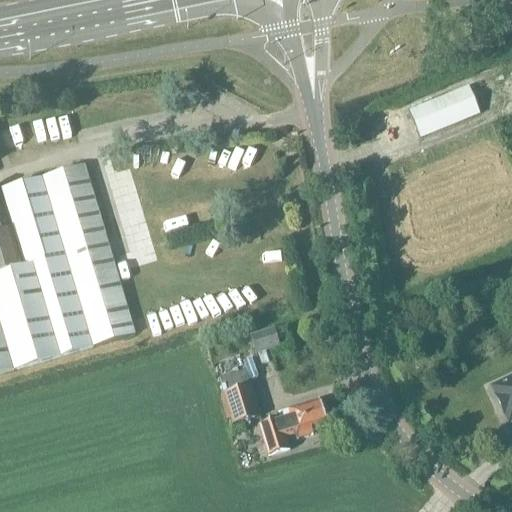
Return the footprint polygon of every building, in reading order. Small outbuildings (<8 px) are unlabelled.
[(409,113),(419,140),(480,116),(470,89),(409,113)] [(49,118),(0,132),(0,145),(3,154),(55,139),(49,118)] [(0,376),(91,349),(91,348),(134,335),(84,167),(41,180),(41,179),(0,191),(0,376)] [(136,240),(161,232),(156,217),(131,224),(136,240)] [(252,340),(256,355),(277,348),(273,334),(252,340)] [(511,379),(491,389),(509,425),(511,423),(511,379)] [(250,391),(225,398),(233,429),(258,422),(250,391)] [(259,428),(269,457),(289,451),(285,440),(295,437),(297,442),(312,437),(311,433),(326,428),(323,417),(324,415),(322,409),(320,408),(318,403),(288,412),(291,422),(280,426),(279,421),(259,428)] [(438,511),(446,503),(428,489),(409,511),(438,511)]
